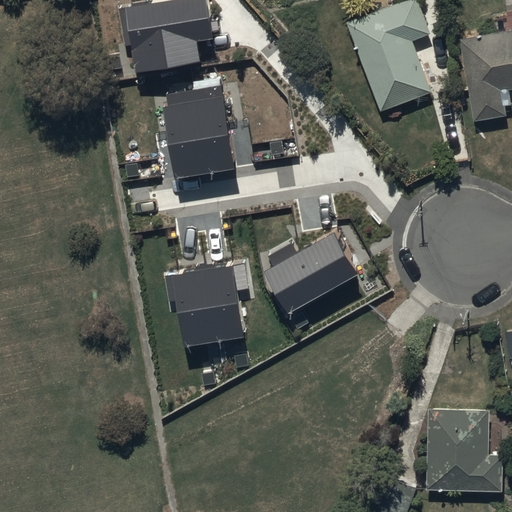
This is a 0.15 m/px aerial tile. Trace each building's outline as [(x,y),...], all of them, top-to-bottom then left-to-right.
[(206,0),(170,0),(119,9),(125,45),(132,44),(137,72),(201,62),(197,41),(213,38),(206,0)] [(419,0),(379,0),(345,14),(380,102),(430,83),(410,32),(429,24),(419,0)] [(257,13),(237,29),(270,68),(289,52),(257,13)] [(511,80),(511,19),(458,29),(473,111),(505,105),(504,97),(510,96),(507,81),(511,80)] [(222,86),(163,96),(177,175),(237,165),(222,86)] [(273,267),(266,271),(290,314),(363,272),(338,230),(298,253),(291,240),(266,255),(273,267)] [(245,261),(166,274),(171,302),(182,301),(189,347),(245,337),(237,291),(250,289),(245,261)] [(487,444),(488,400),(427,398),(425,480),(502,482),(503,445),(487,444)] [(315,511),(339,455),(269,426),(238,501),(264,511),(315,511)] [(389,511),(390,511),(393,511),(403,511),(415,480),(376,466),(361,508),(372,511),(389,511)]
